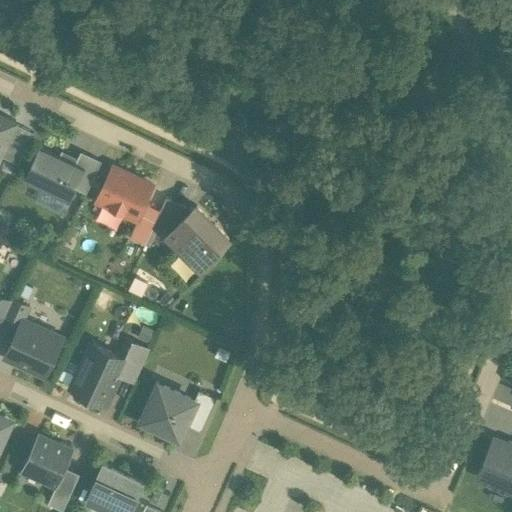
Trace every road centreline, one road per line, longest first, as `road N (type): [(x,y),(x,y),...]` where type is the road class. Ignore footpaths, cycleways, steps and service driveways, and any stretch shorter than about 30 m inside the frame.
road 1 (residential): [(0,86),(61,105),(238,195),(262,242),(265,271),(260,354),(243,408)]
road 2 (residential): [(243,408),(415,491),(434,488),(460,456),(511,331)]
road 3 (residential): [(0,382),(211,482)]
